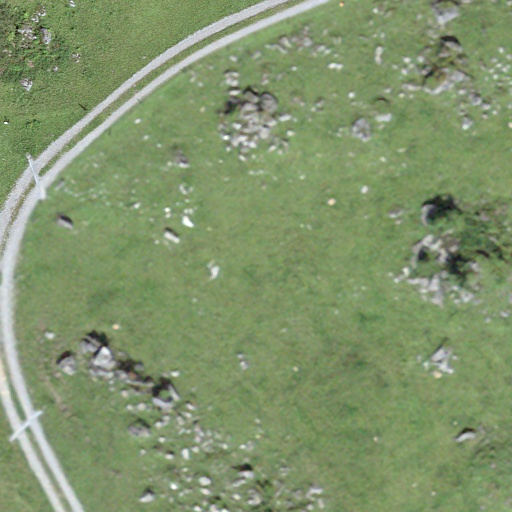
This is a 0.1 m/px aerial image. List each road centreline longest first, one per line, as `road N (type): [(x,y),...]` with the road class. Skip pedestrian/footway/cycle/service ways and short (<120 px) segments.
road 1 (track): [(309,0),(161,71),(75,140),(32,187),(11,225),(0,295)]
road 2 (track): [(0,335),(23,423),(65,511)]
